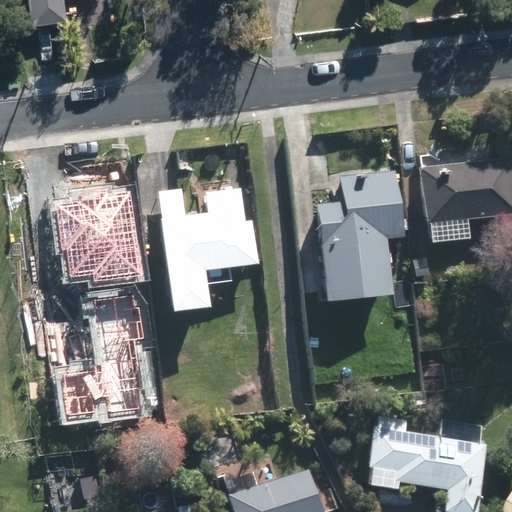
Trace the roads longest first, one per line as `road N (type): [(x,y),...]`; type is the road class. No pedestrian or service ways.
road 1 (residential): [(201,96),(511,57)]
road 2 (residential): [(0,121),(201,96)]
